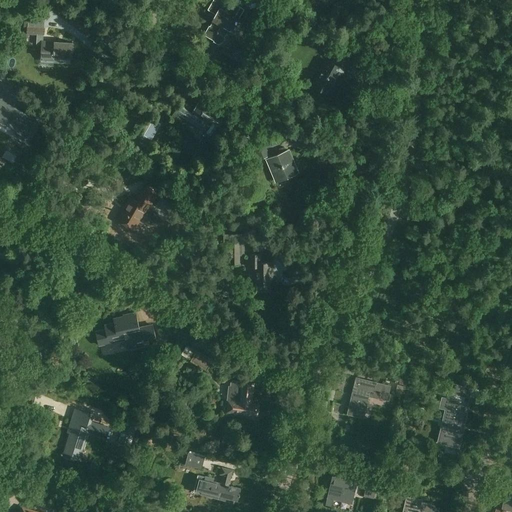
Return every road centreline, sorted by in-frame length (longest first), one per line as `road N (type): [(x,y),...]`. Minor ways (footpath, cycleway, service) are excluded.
road 1 (unclassified): [(0,443),(17,378),(16,259),(160,0)]
road 2 (unclassified): [(296,438),(316,368),(367,281),(403,186),(417,113),(414,0)]
road 3 (track): [(304,379),(393,0)]
road 4 (track): [(0,202),(315,384)]
road 5 (track): [(489,457),(487,381),(462,302),(464,292),(511,274)]
road 6 (residential): [(475,473),(296,438)]
road 7 (track): [(511,104),(400,195)]
